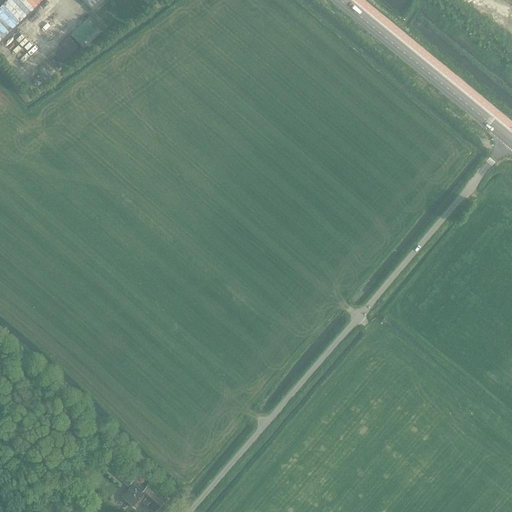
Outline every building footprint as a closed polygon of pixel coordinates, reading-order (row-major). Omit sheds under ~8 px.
[(0,39),(47,0),(5,0),(0,4),(0,39)] [(82,0),(93,11),(104,0),(82,0)] [(88,18),(70,35),(54,50),(58,54),(74,38),(77,41),(94,25),(88,18)] [(128,486),(137,476),(118,460),(110,470),(128,486)] [(68,465),(59,475),(71,484),(78,474),(68,465)] [(96,490),(94,488),(90,484),(83,492),(90,498),(96,490)] [(161,502),(162,500),(147,487),(142,491),(133,484),(122,497),(136,509),(142,501),(150,507),(152,505),(155,508),(156,507),(159,507),(162,504),(161,502)]
